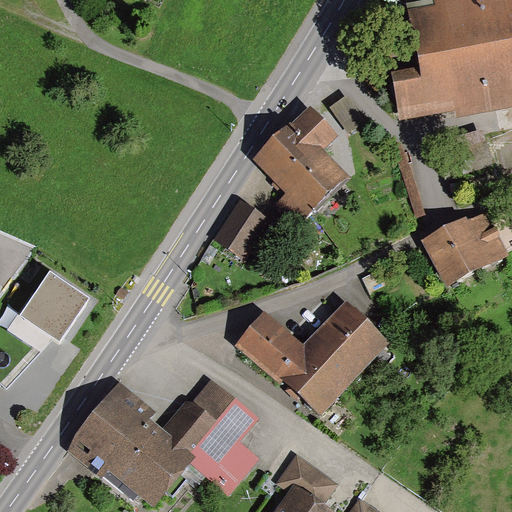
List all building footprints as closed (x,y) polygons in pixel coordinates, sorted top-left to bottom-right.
[(415,70),(387,74),(395,123),(448,112),(449,118),(511,106),(511,0),(445,0),(402,7),(415,70)] [(332,106),(351,131),(367,119),(349,94),(332,106)] [(313,104),(258,157),(292,192),(280,205),(299,225),(350,176),(324,150),(341,133),(313,104)] [(234,201),(207,243),(237,262),(264,220),(234,201)] [(466,222),(423,245),(449,293),(511,259),(487,214),(468,225),(466,222)] [(49,278),(19,321),(58,348),(87,304),(49,278)] [(313,406),(380,335),(341,298),(299,342),(267,312),(242,338),(313,406)] [(122,387),(67,454),(103,482),(108,475),(153,511),(156,511),(192,468),(229,498),(260,460),(241,445),(260,422),(211,383),(192,407),(187,402),(168,425),(122,387)] [(283,488),(267,511),(336,511),(337,511),(317,498),(328,482),(291,457),(274,482),(283,488)] [(381,511),(354,495),(343,511),(381,511)]
